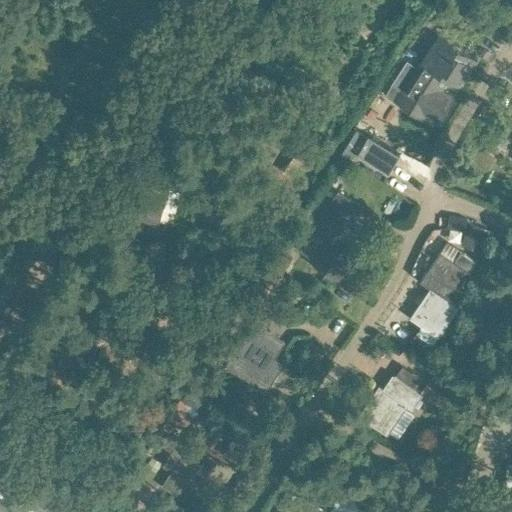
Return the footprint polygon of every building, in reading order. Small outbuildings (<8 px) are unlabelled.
[(476,1),(466,15),(483,28),(494,14),(476,1)] [(439,34),(422,60),(460,85),(477,59),(439,34)] [(485,46),(480,53),(487,57),(491,51),(485,46)] [(460,85),(422,60),(417,66),(407,60),(391,84),(412,98),(406,106),(425,118),(427,115),(437,122),(454,94),(453,93),(459,85),(460,85)] [(371,110),(367,117),(374,121),(378,114),(371,110)] [(307,133),(278,178),(299,192),(329,147),(307,133)] [(367,133),(356,150),(390,170),(400,152),(367,133)] [(151,160),(133,216),(155,223),(168,180),(184,184),(188,171),(151,160)] [(468,166),(454,173),(458,182),(472,175),(468,166)] [(171,185),(167,208),(178,210),(182,187),(171,185)] [(329,271),(339,278),(357,250),(349,244),(362,223),(330,202),(315,224),(329,233),(311,259),(329,271)] [(472,222),(464,241),(483,249),(491,230),(472,222)] [(250,230),(229,260),(239,266),(259,237),(250,230)] [(454,259),(441,250),(420,280),(430,287),(430,286),(459,306),(464,309),(469,294),(458,286),(470,270),(468,268),(474,260),(460,251),(454,259)] [(447,324),(459,306),(430,286),(430,287),(410,316),(447,341),(455,330),(447,324)] [(254,321),(241,340),(225,365),(266,392),(284,364),(274,358),(285,341),(254,321)] [(472,323),(464,337),(494,356),(503,342),(472,323)] [(383,387),(379,384),(359,414),(388,433),(407,404),(413,408),(423,393),(393,373),(383,387)] [(444,377),(435,390),(447,398),(456,384),(444,377)] [(194,381),(184,398),(204,411),(211,399),(215,394),(194,381)] [(466,397),(460,417),(480,423),(486,403),(466,397)] [(185,407),(172,412),(178,425),(191,420),(185,407)] [(209,475),(185,458),(194,446),(169,429),(160,443),(172,451),(168,457),(177,463),(163,484),(180,495),(176,501),(191,511),(192,511),(204,495),(198,491),(209,475)] [(314,456),(305,469),(315,476),(324,463),(314,456)] [(334,511),(294,492),(283,511),(367,511),(372,503),(355,494),(346,511),(334,511)]
